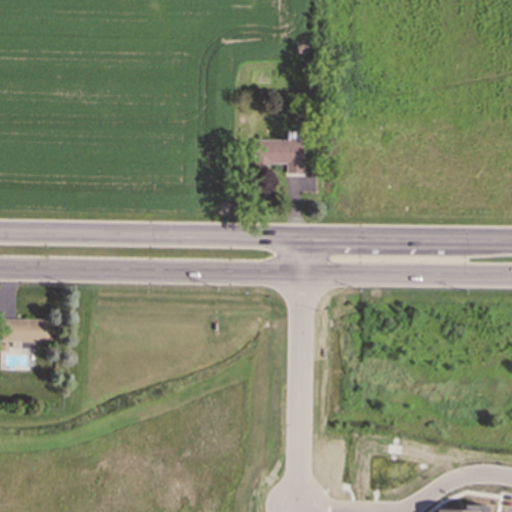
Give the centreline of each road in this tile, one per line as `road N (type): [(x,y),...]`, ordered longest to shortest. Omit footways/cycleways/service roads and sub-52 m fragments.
road 1 (secondary): [(0,267),(511,275)]
road 2 (secondary): [(511,239),(0,234)]
road 3 (residential): [(296,238),(292,506)]
